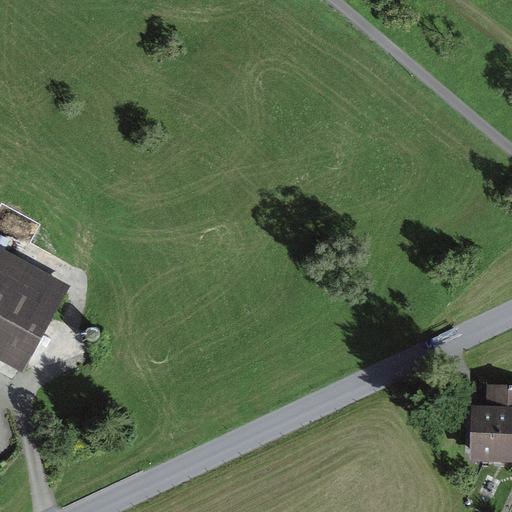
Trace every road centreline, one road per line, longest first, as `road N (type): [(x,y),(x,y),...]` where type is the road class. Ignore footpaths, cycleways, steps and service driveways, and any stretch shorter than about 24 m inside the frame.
road 1 (unclassified): [(78,511),(511,306)]
road 2 (track): [(334,0),(511,150)]
